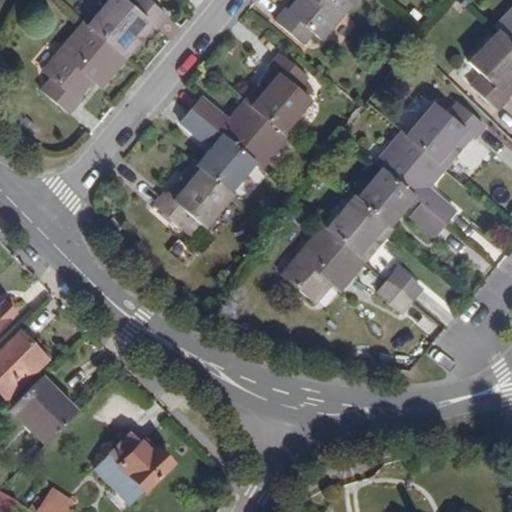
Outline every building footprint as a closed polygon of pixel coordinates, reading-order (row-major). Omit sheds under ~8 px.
[(170,21),(144,0),(119,0),(94,31),(99,36),(131,63),(157,31),(160,33),(170,21)] [(339,19),(354,0),(304,0),(292,15),(291,13),(281,26),(308,48),(318,36),(327,43),(343,23),(339,19)] [(511,25),(503,35),(511,43),(511,25)] [(131,63),(99,36),(94,31),(69,61),(64,58),(47,78),(56,86),(47,97),(74,120),(84,108),(82,106),(99,87),(96,84),(99,80),(110,89),(131,63)] [(511,102),(510,100),(511,98),(511,43),(503,35),(473,67),(486,79),(475,90),(501,114),(511,102)] [(276,72),(278,74),(252,107),(277,127),(290,138),(317,106),(305,95),(313,84),(286,61),(276,72)] [(208,101),(197,114),(220,133),(233,144),(261,166),(268,173),(293,141),(290,138),(277,127),(252,107),(240,121),(246,126),(241,132),(223,116),(224,114),(208,101)] [(452,121),(438,110),(411,141),(450,174),(476,143),(479,145),(488,134),(462,110),(452,121)] [(186,127),(209,147),(220,133),(197,114),(186,127)] [(438,189),(450,174),(411,141),(406,137),(379,167),(386,173),(414,196),(427,207),(434,213),(450,227),(461,215),(445,201),(443,204),(429,192),(434,186),(438,189)] [(226,152),(221,148),(202,170),(235,197),(261,166),(233,144),(226,152)] [(211,234),(238,199),(235,197),(202,170),(199,168),(172,201),(170,200),(160,213),(188,235),(199,223),(211,234)] [(414,209),(407,204),(414,196),(386,173),(361,203),(395,231),(414,209)] [(371,266),(398,234),(395,231),(361,203),(359,201),(332,232),(371,266)] [(416,220),(440,239),(450,227),(434,213),(427,207),(416,220)] [(341,285),(350,292),(371,266),(332,232),(306,262),(304,260),(287,279),(322,309),(341,285)] [(426,294),(404,274),(394,286),(417,305),(426,294)] [(407,318),(417,305),(394,286),(384,298),(407,318)] [(9,301),(3,307),(0,304),(0,333),(20,312),(9,301)] [(0,389),(11,400),(52,359),(25,333),(0,358),(0,389)] [(48,441),(80,409),(45,374),(13,406),(48,441)] [(149,446),(145,450),(135,440),(88,485),(114,511),(133,511),(174,472),(171,464),(166,458),(159,456),(149,446)] [(72,511),(70,510),(76,502),(53,487),(36,511),(72,511)]
